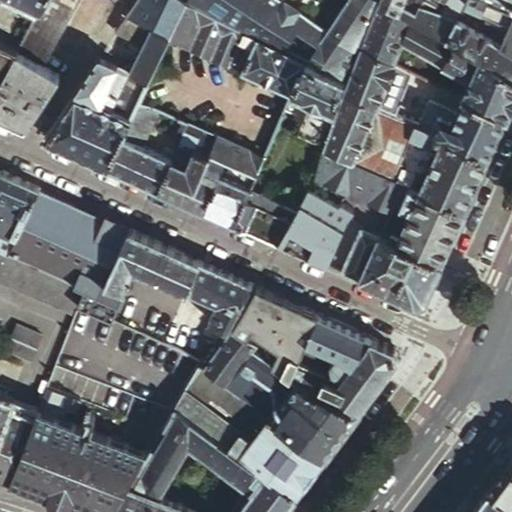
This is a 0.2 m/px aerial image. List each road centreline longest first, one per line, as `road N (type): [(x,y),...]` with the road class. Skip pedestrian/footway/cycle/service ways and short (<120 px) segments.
road 1 (residential): [(500,363),(0,141)]
road 2 (primary): [(500,363),(391,511)]
